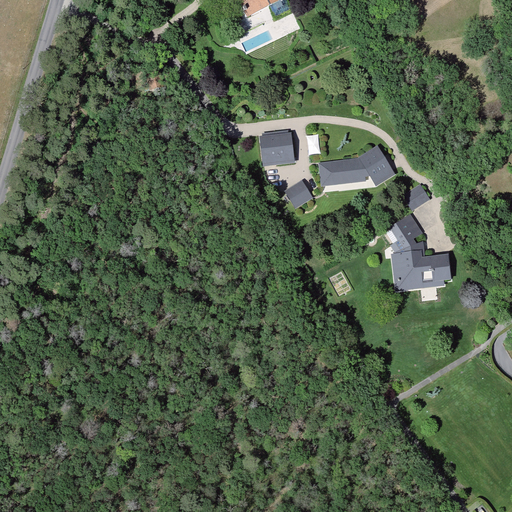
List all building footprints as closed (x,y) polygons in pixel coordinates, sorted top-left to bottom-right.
[(232,0),(236,7),(241,4),(247,18),(285,0),(232,0)] [(291,133),(259,137),(263,168),(295,163),(291,133)] [(310,154),(321,154),(320,135),(309,135),(310,154)] [(358,159),(319,164),(322,187),(372,182),(376,188),(396,176),(378,147),(358,159)] [(302,182),(285,193),(295,210),(312,199),(302,182)] [(430,201),(420,186),(403,197),(412,212),(430,201)] [(451,281),(448,255),(424,258),(422,243),(417,245),(413,239),(422,234),(410,216),(390,228),(399,242),(391,246),(396,254),(392,255),(396,292),(444,287),(444,282),(451,281)]
